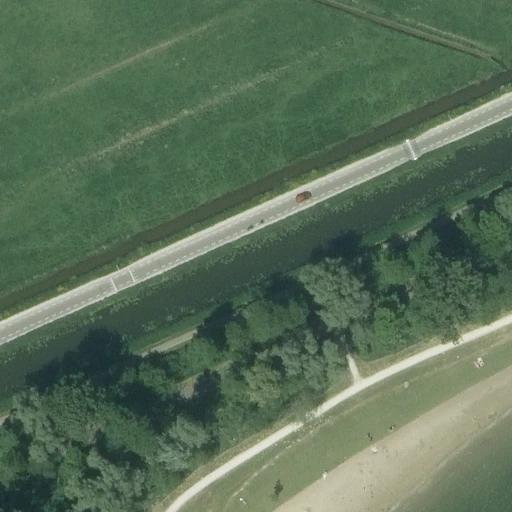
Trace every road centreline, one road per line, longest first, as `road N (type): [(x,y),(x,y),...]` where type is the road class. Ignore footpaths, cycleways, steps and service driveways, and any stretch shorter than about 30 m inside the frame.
road 1 (unknown): [(0,423),(511,191)]
road 2 (tertiary): [(0,335),(511,104)]
